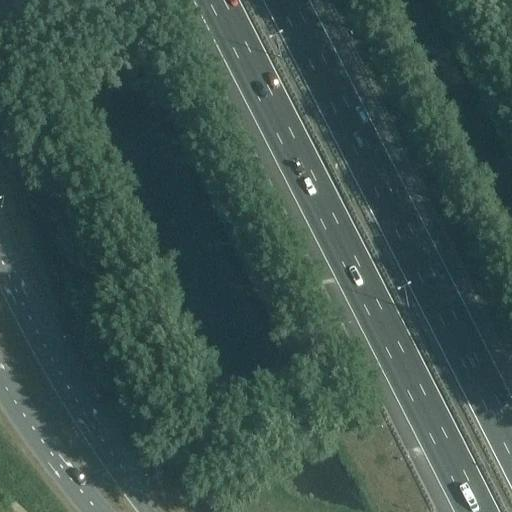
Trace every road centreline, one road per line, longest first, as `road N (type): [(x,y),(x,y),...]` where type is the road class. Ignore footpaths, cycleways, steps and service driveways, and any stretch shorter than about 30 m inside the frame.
road 1 (motorway): [(215,0),(473,511)]
road 2 (motorway): [(511,443),(286,0)]
road 3 (secondary): [(151,511),(64,381),(0,262)]
road 4 (secondary): [(0,380),(96,511)]
